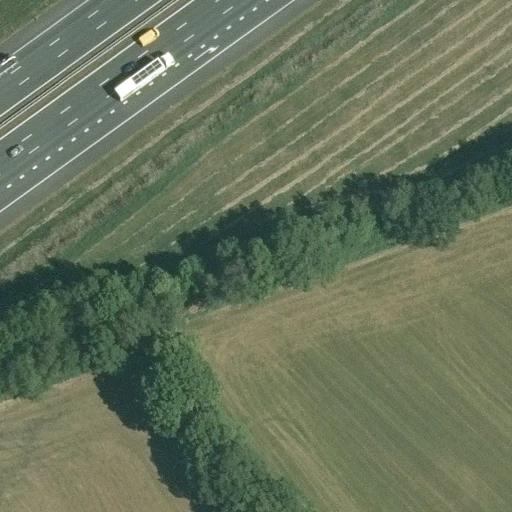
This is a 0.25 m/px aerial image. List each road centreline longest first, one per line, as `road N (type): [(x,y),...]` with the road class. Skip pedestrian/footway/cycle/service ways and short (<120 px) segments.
road 1 (motorway): [(0,166),(230,0)]
road 2 (motorway): [(128,0),(0,93)]
